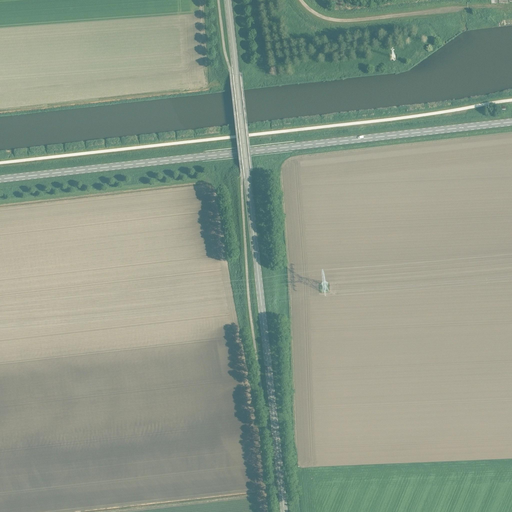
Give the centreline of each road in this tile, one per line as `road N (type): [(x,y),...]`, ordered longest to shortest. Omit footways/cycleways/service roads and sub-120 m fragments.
road 1 (primary): [(0,179),(511,122)]
road 2 (secondary): [(284,511),(227,0)]
